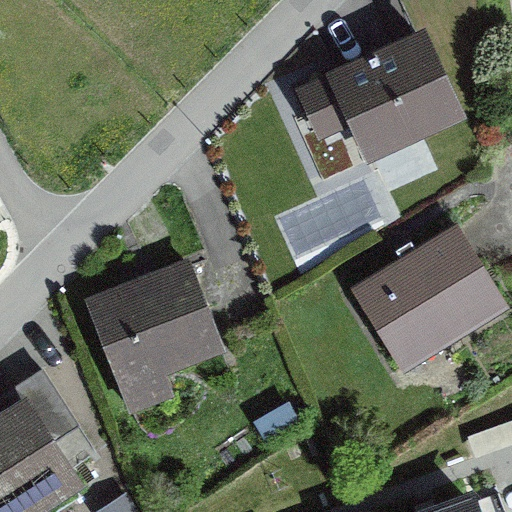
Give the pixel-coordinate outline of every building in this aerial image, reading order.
[(467,125),(424,34),(294,93),(318,145),(347,132),(366,172),(467,125)] [(511,298),(458,213),(415,240),(411,234),(394,245),(398,250),(349,281),(403,366),(406,364),(409,369),(454,341),(451,336),(511,298)] [(165,366),(226,341),(189,249),(83,292),(131,408),(175,390),(165,366)] [(79,420),(42,362),(12,381),(17,388),(0,399),(0,511),(32,511),(31,510),(87,474),(60,433),(79,420)] [(475,454),(511,439),(511,415),(467,432),(475,454)] [(484,511),(472,478),(380,511),(484,511)] [(143,511),(127,487),(94,509),(96,511),(143,511)]
